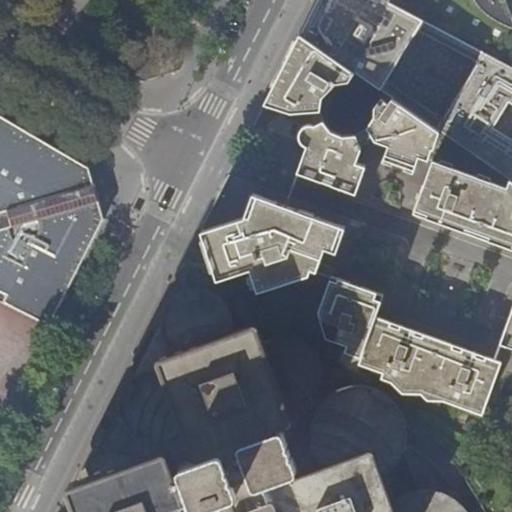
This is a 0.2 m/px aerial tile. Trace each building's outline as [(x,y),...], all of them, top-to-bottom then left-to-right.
[(316,0),(313,5),(298,36),(353,74),(384,95),(438,132),(508,180),(511,182),(511,70),(496,62),(378,0),(316,0)] [(511,0),(378,0),(496,62),(511,55),(511,0)] [(264,103),(292,112),(322,110),(322,96),(335,81),(348,80),(353,74),(298,36),(282,68),(264,103)] [(511,55),(496,62),(511,70),(511,55)] [(438,132),(384,95),(376,105),(375,115),(366,127),(374,140),(388,146),(383,158),(414,169),(418,157),(426,160),(430,149),(432,149),(438,132)] [(12,122),(0,115),(0,221),(1,224),(3,231),(0,231),(0,303),(50,329),(80,272),(99,234),(106,221),(92,170),(47,143),(12,122)] [(323,121),(314,124),(312,123),(308,123),(304,125),(302,127),(300,131),(299,133),(299,137),(301,141),(303,143),(306,145),(297,171),(301,173),(355,192),(365,166),(355,162),(360,149),(356,135),(340,135),(332,131),(323,121)] [(412,213),(511,250),(511,182),(508,180),(506,187),(432,161),(412,213)] [(250,270),(257,291),(307,276),(309,269),(315,271),(323,247),(335,251),(343,227),(289,207),(252,193),(243,217),(201,232),(217,280),(250,270)] [(443,400),(482,414),(501,362),(374,316),(382,294),(330,275),(318,311),(326,337),(345,344),(344,350),(360,357),(357,363),(382,373),(380,378),(391,381),(402,393),(421,393),(427,400),(443,400)] [(263,342),(263,343),(253,313),(233,320),(230,307),(222,297),(211,290),(198,287),(185,288),(173,295),(167,301),(161,313),(160,326),(163,339),(167,343),(148,350),(155,371),(149,370),(136,375),(123,387),(118,399),(118,413),(122,425),(131,435),(142,442),(137,452),(124,457),(122,456),(107,457),(93,462),(81,472),(81,473),(74,475),(60,480),(65,494),(71,511),(189,511),(186,502),(190,500),(192,506),(195,511),(230,499),(234,511),(466,511),(464,506),(456,499),(441,492),(430,490),(414,491),(396,501),(386,473),(401,457),(405,447),(407,431),(401,410),(386,393),(382,390),(366,385),(355,385),(339,389),(325,397),(316,391),(320,383),(321,366),(314,350),(308,344),(308,343),(305,341),(297,337),(284,335),(275,336),(263,342)] [(511,303),(498,340),(511,345),(511,303)]
